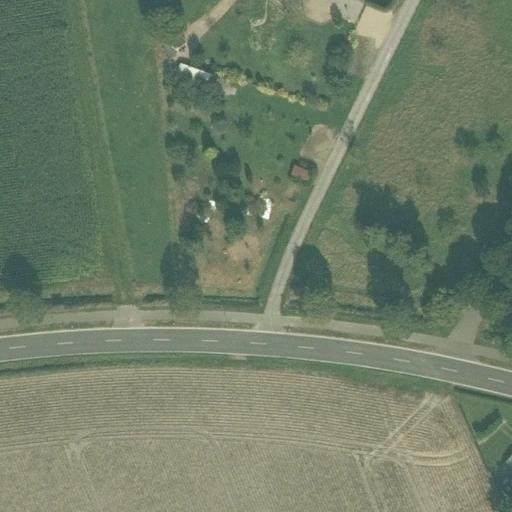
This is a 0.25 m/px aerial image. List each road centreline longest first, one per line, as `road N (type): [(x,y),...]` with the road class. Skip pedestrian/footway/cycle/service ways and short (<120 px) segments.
road 1 (unclassified): [(414,0),(308,214),(258,345)]
road 2 (tertiary): [(258,345),(122,341),(0,350)]
road 3 (tertiary): [(511,386),(258,345)]
